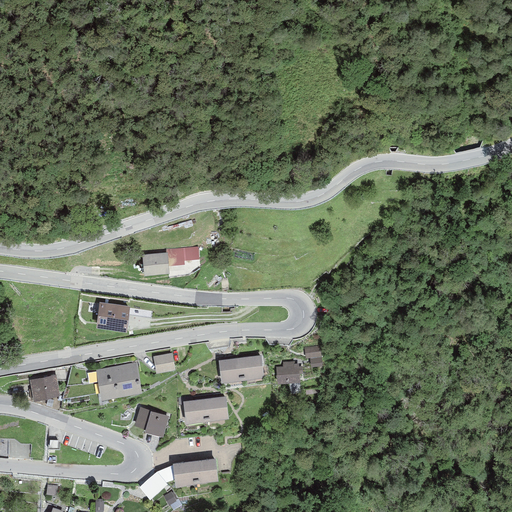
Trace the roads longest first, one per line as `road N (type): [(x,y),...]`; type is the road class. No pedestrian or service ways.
road 1 (tertiary): [(0,271),(203,298),(289,298),(304,315),(294,329),(210,333),(0,369)]
road 2 (tertiary): [(511,146),(454,164),(371,164),(300,201),(193,204),(68,248),(0,246)]
road 3 (tertiary): [(0,405),(116,440),(138,461),(124,474),(0,465)]
